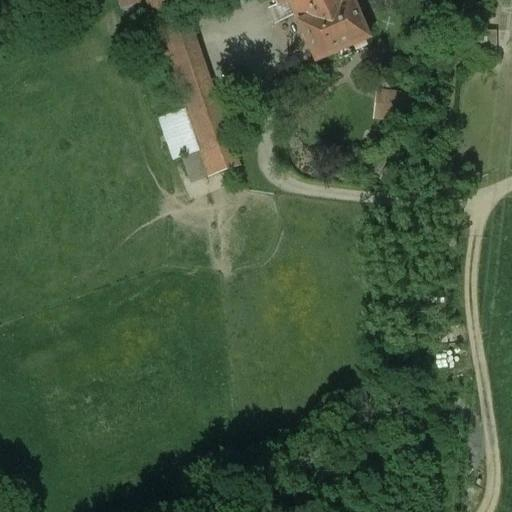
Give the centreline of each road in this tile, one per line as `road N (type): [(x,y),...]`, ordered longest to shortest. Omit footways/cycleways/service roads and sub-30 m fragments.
road 1 (track): [(511,189),(478,206),(472,301),(499,478),(495,511)]
road 2 (track): [(478,206),(283,186),(252,72)]
